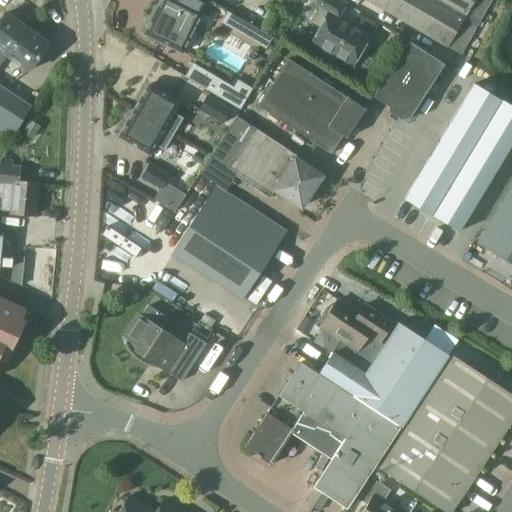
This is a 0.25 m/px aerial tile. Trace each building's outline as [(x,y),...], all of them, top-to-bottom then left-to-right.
[(206,0),(160,0),(144,34),(159,41),(157,45),(164,49),(166,45),(182,53),(201,13),(192,8),(196,0),(204,0),(207,1),(208,1),(206,0)] [(308,47),(350,71),(371,33),(340,15),(346,6),(344,5),(335,0),(317,0),(312,10),(325,17),(308,47)] [(361,0),(445,49),(473,0),(361,0)] [(272,38),(227,11),(221,23),(266,49),(272,38)] [(0,65),(7,56),(27,28),(6,13),(0,20),(0,65)] [(27,28),(7,56),(28,71),(48,43),(27,28)] [(444,67),(407,43),(371,99),(388,110),(386,113),(402,123),(404,120),(408,122),(444,67)] [(343,137),(346,140),(366,110),(288,60),(258,106),(332,154),(343,137)] [(185,76),(240,110),(253,90),(238,81),(234,88),(193,63),(185,76)] [(361,64),(353,76),(369,88),(378,75),(361,64)] [(183,118),(175,113),(181,102),(147,83),(132,110),(173,135),(183,118)] [(511,106),(474,83),(403,198),(460,232),(511,146),(511,106)] [(33,108),(0,86),(0,129),(14,139),(33,108)] [(199,109),(223,123),(231,109),(207,95),(199,109)] [(164,151),(173,135),(132,110),(116,137),(150,157),(156,146),(164,151)] [(269,197),(272,192),(276,186),(294,159),(295,157),(236,115),(199,174),(225,191),(235,176),(268,198),(269,197)] [(39,126),(31,121),(24,133),(31,138),(39,126)] [(13,161),(3,155),(0,160),(0,181),(3,182),(0,210),(11,211),(11,213),(35,215),(38,184),(14,182),(16,167),(13,166),(13,161)] [(294,159),(276,186),(272,192),(299,209),(320,177),(294,159)] [(149,162),(140,177),(161,190),(170,175),(149,162)] [(511,184),(477,242),(511,263),(511,184)] [(276,247),(206,201),(197,215),(186,207),(178,219),(190,226),(172,254),(242,300),(276,247)] [(0,276),(9,281),(14,237),(0,236),(0,276)] [(292,245),(277,274),(290,280),(304,251),(292,245)] [(0,361),(3,363),(25,317),(22,316),(26,309),(0,296),(0,361)] [(325,320),(321,327),(340,340),(357,350),(367,335),(379,343),(392,323),(364,304),(358,313),(338,300),(334,306),(331,305),(328,307),(327,308),(325,310),(323,314),(322,318),(325,320)] [(182,344),(138,315),(125,336),(129,339),(125,344),(126,345),(126,347),(130,352),(131,353),(134,357),(136,359),(140,362),(143,363),(147,365),(152,367),(154,367),(156,368),(158,368),(162,368),(182,381),(206,344),(189,333),(182,344)] [(382,344),(379,343),(367,335),(357,350),(340,340),(333,353),(318,375),(400,429),(399,429),(400,429),(450,355),(400,322),(398,326),(395,324),(382,344)] [(285,332),(279,341),(304,358),(310,349),(285,332)] [(233,363),(242,347),(232,342),(223,358),(233,363)] [(511,395),(450,355),(400,429),(376,466),(446,511),(451,511),(511,420),(511,395)] [(278,395),(304,413),(291,432),(332,459),(314,487),(346,509),(399,429),(400,429),(318,375),(300,363),(278,395)] [(278,395),(245,447),(270,464),(291,432),(304,413),(278,395)] [(391,490),(370,475),(356,497),(367,505),(362,511),(400,511),(383,501),(391,490)] [(155,511),(154,511),(129,496),(118,511),(182,511),(164,500),(155,511)]
